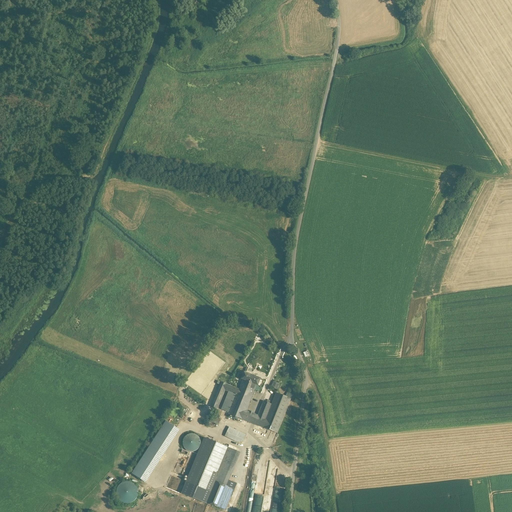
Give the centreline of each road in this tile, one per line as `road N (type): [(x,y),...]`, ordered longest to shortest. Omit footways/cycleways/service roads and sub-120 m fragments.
road 1 (unclassified): [(333,0),(336,47),(293,263),(291,340),(307,379),(289,511)]
road 2 (track): [(511,173),(461,173),(316,142)]
road 3 (track): [(91,175),(33,186),(0,246)]
